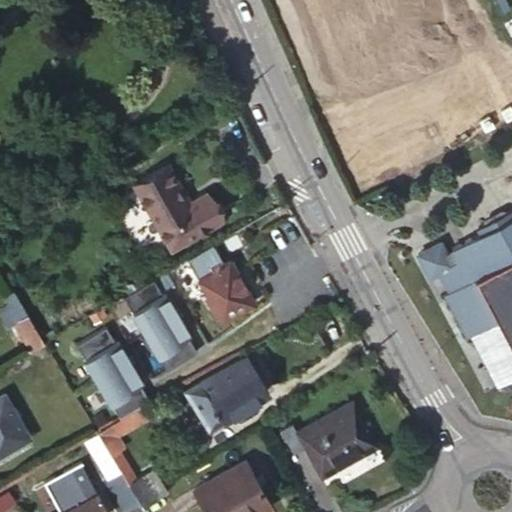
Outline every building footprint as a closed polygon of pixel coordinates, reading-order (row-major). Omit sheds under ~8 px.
[(382,147),(419,130),(398,82),(360,100),(382,147)] [(203,192),(188,201),(183,203),(179,197),(183,194),(165,163),(132,182),(169,245),(218,217),(203,192)] [(183,203),(188,201),(183,194),(179,197),(183,203)] [(511,209),(511,207),(500,213),(503,219),(489,226),(486,221),(476,225),(479,232),(451,246),(451,248),(445,251),(439,242),(417,253),(428,276),(441,269),(451,288),(442,292),(466,335),(470,333),(477,346),(482,343),(489,358),(485,360),(498,385),(511,377),(511,209)] [(500,213),(486,221),(489,226),(503,219),(500,213)] [(216,251),(210,242),(162,270),(168,280),(192,265),(216,251)] [(216,251),(192,265),(208,293),(204,295),(213,310),(217,307),(223,316),(254,299),(231,259),(223,263),(216,251)] [(170,285),(168,280),(162,270),(142,281),(150,296),(170,285)] [(151,276),(122,293),(144,331),(177,311),(166,294),(163,296),(151,276)] [(14,322),(30,347),(43,340),(22,306),(10,313),(16,321),(14,322)] [(177,311),(144,331),(165,367),(195,350),(183,330),(187,328),(183,322),(177,311)] [(244,348),(265,336),(258,323),(236,335),(244,348)] [(117,344),(106,325),(76,343),(98,379),(131,360),(120,342),(117,344)] [(207,424),(266,387),(244,352),(185,389),(207,424)] [(131,360),(98,379),(119,416),(141,404),(149,399),(138,380),(142,378),(131,360)] [(0,451),(28,435),(4,391),(0,393),(0,451)] [(320,474),(377,442),(352,398),(296,429),(292,421),(280,428),(292,451),(305,445),(320,474)] [(148,415),(141,404),(96,428),(111,453),(119,447),(124,445),(117,434),(148,415)] [(111,453),(96,428),(84,436),(94,452),(91,453),(104,475),(107,472),(110,478),(122,470),(119,465),(111,453)] [(127,460),(119,447),(111,453),(119,465),(127,460)] [(207,511),(255,511),(270,504),(245,459),(193,487),(207,511)] [(136,476),(127,460),(119,465),(122,470),(136,492),(160,478),(153,465),(136,476)] [(63,485),(76,477),(68,462),(51,472),(60,487),(63,485)] [(123,511),(140,500),(136,492),(122,470),(110,478),(105,481),(123,511)] [(86,495),(76,477),(63,485),(73,503),(56,511),(105,511),(95,491),(86,495)] [(140,500),(143,504),(166,490),(160,478),(136,492),(140,500)]
